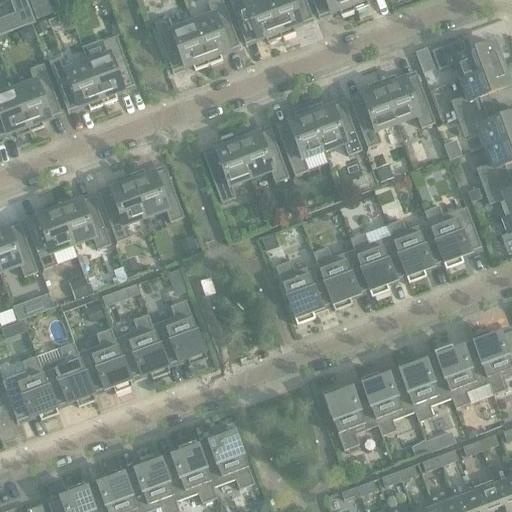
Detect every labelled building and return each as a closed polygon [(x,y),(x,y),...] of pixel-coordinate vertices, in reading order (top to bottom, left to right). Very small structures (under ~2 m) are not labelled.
[(8,0),(14,14),(20,29),(34,24),(24,0),(8,0)] [(45,0),(27,0),(35,20),(51,15),(45,0)] [(192,24),(206,60),(208,67),(222,62),(220,56),(228,53),(228,52),(239,48),(221,0),(218,0),(207,4),(212,16),(192,24)] [(281,40),(279,33),(266,0),(255,0),(245,4),(243,0),(227,0),(245,46),(257,41),(257,42),(265,39),(267,45),(281,40)] [(266,0),(279,33),(281,40),(295,34),(293,29),(301,26),(301,24),(312,20),(304,0),(266,0)] [(352,5),(349,0),(311,0),(318,18),(330,14),(330,15),(338,12),(340,17),(354,12),(352,5)] [(349,0),(352,5),(354,12),(368,7),(366,1),(369,0),(349,0)] [(208,67),(206,60),(192,24),(172,31),(168,19),(154,24),(172,73),(183,69),(184,70),(192,67),(194,72),(208,67)] [(42,23),(35,26),(38,36),(46,33),(42,23)] [(30,27),(18,32),(22,44),(34,39),(30,27)] [(87,63),(101,100),(103,107),(117,101),(115,96),(123,93),(123,91),(134,87),(116,38),(102,44),(107,56),(87,63)] [(459,82),(482,73),(502,66),(501,64),(502,64),(494,43),(480,49),(463,56),(458,43),(431,53),(438,72),(454,66),(459,82)] [(101,100),(87,63),(67,70),(63,59),(49,64),(67,112),(79,108),(79,109),(87,106),(89,112),(103,107),(101,100)] [(14,91),(28,127),(30,134),(44,129),(42,123),(50,120),(50,119),(61,114),(43,66),(29,71),(34,83),(14,91)] [(457,121),(479,113),(484,111),(479,99),(497,92),(497,93),(511,88),(503,68),(502,66),(482,73),(459,82),(465,97),(450,103),(457,121)] [(380,82),(396,126),(416,118),(421,130),(435,125),(416,76),(405,81),(405,80),(396,83),(394,77),(380,82)] [(396,126),(380,82),(366,88),(368,93),(360,96),(361,97),(349,102),(367,150),(381,145),(377,133),(396,126)] [(30,134),(28,127),(14,91),(0,95),(0,137),(5,135),(6,137),(14,134),(16,139),(30,134)] [(320,145),(323,153),(343,146),(348,157),(362,152),(344,104),(332,108),(332,107),(323,110),(321,104),(307,110),(320,145)] [(323,153),(320,145),(307,110),(293,115),(295,120),(287,124),(288,125),(276,129),(294,178),(308,172),(303,160),(323,153)] [(485,149),(496,145),(511,138),(511,113),(505,116),(506,116),(488,123),(484,111),(479,113),(457,121),(464,139),(479,133),(485,149)] [(234,137),(237,145),(251,181),(270,173),(275,185),(289,180),(271,131),(259,136),(259,134),(250,137),(248,132),(234,137)] [(251,181),(237,145),(234,137),(220,142),(222,148),(214,151),(215,152),(203,156),(221,205),(235,200),(231,188),(251,181)] [(482,188),(505,180),(509,178),(504,166),(511,163),(511,138),(496,145),(485,149),(491,165),(475,170),(482,188)] [(388,169),(377,173),(381,185),(393,180),(388,169)] [(129,176),(145,220),(165,212),(170,224),(184,219),(166,170),(154,175),(154,174),(146,177),(143,171),(129,176)] [(145,220),(129,176),(116,182),(118,187),(109,190),(110,191),(98,196),(116,244),(130,239),(126,227),(145,220)] [(510,216),(511,215),(511,187),(509,178),(505,180),(482,188),(489,206),(504,201),(510,216)] [(425,186),(416,189),(422,205),(431,202),(425,186)] [(477,190),(467,194),(471,204),(481,201),(477,190)] [(56,204),(72,247),(92,240),(97,252),(111,246),(93,198),(81,202),(81,201),(73,204),(70,198),(56,204)] [(72,247),(56,204),(42,209),(45,215),(36,218),(37,219),(25,223),(43,272),(57,267),(53,255),(72,247)] [(443,263),(442,263),(445,271),(463,265),(460,258),(469,255),(469,253),(481,249),(466,209),(442,218),(438,207),(423,213),(427,224),(428,223),(443,263)] [(511,215),(510,216),(511,221),(511,233),(501,238),(508,257),(511,254),(511,215)] [(428,223),(427,224),(405,232),(401,221),(386,227),(390,237),(391,237),(406,277),(405,277),(408,285),(426,278),(423,272),(432,268),(432,267),(442,263),(443,263),(428,223)] [(0,274),(19,267),(24,279),(38,274),(20,225),(8,230),(8,228),(0,231),(0,274)] [(233,229),(227,231),(231,241),(241,238),(239,232),(233,229)] [(354,251),(369,291),(368,291),(371,299),(389,292),(386,286),(395,282),(394,281),(405,277),(406,277),(391,237),(390,237),(368,246),(364,235),(349,241),(353,251),(354,251)] [(274,237),(262,241),(267,253),(278,249),(274,237)] [(193,240),(181,244),(186,257),(197,252),(193,240)] [(369,291),(354,251),(353,251),(331,260),(327,249),(312,255),(316,265),(317,265),(332,305),(331,305),(334,313),(352,306),(349,300),(358,296),(357,295),(368,291),(369,291)] [(133,258),(121,262),(128,280),(140,276),(133,258)] [(332,305),(317,265),(316,265),(294,273),(290,263),(275,269),(281,287),(282,287),(289,304),(288,305),(297,327),(315,320),(312,313),(321,310),(320,309),(331,305),(332,305)] [(179,271),(167,275),(171,286),(183,282),(179,271)] [(83,280),(73,283),(79,299),(89,296),(83,280)] [(210,281),(200,283),(205,298),(214,295),(210,281)] [(136,287),(124,291),(128,300),(139,296),(136,287)] [(51,295),(0,309),(0,315),(2,324),(55,309),(51,295)] [(152,327),(167,367),(177,363),(178,364),(186,360),(189,367),(207,360),(199,338),(198,338),(192,321),(192,320),(185,302),(170,308),(174,319),(152,327)] [(98,307),(87,312),(92,325),(103,320),(98,307)] [(167,367),(152,327),(148,316),(133,322),(137,333),(115,341),(130,380),(140,376),(141,377),(149,374),(152,381),(170,375),(167,367)] [(21,324),(2,331),(6,341),(25,334),(21,324)] [(78,355),(92,394),(103,390),(104,391),(112,388),(115,395),(132,388),(130,380),(115,341),(111,330),(96,336),(100,346),(78,355)] [(489,386),(492,397),(507,391),(504,381),(511,377),(511,332),(500,337),(500,336),(491,339),(488,332),(471,339),(474,347),(489,386)] [(37,358),(55,408),(66,404),(66,405),(75,402),(78,409),(95,402),(92,394),(78,355),(74,344),(37,358)] [(455,411),(492,397),(489,386),(474,347),(463,351),(462,350),(454,353),(451,346),(434,353),(437,361),(437,360),(452,400),(451,400),(455,411)] [(2,383),(16,423),(29,418),(29,419),(38,416),(41,423),(58,416),(55,408),(37,358),(22,364),(25,374),(2,383)] [(452,400),(437,360),(437,361),(426,365),(425,363),(417,367),(414,360),(397,367),(400,375),(400,374),(415,414),(414,414),(418,425),(433,419),(429,408),(451,400),(452,400)] [(362,388),(363,388),(378,428),(377,428),(381,439),(396,433),(392,422),(414,414),(415,414),(400,374),(400,375),(389,379),(388,377),(380,381),(377,374),(359,380),(362,388)] [(363,388),(362,388),(352,393),(351,391),(342,394),(340,388),(322,395),(330,417),(331,417),(337,434),(337,435),(344,453),(359,447),(355,436),(377,428),(378,428),(363,388)] [(8,417),(0,419),(0,442),(1,445),(16,440),(8,417)] [(470,427),(463,430),(467,440),(478,436),(476,430),(470,427)] [(198,450),(213,490),(235,481),(239,492),(254,486),(248,468),(247,468),(241,451),(241,450),(233,428),(214,435),(217,442),(208,445),(209,446),(198,450)] [(492,439),(478,444),(482,453),(496,448),(492,439)] [(436,440),(427,443),(431,454),(440,451),(436,440)] [(161,464),(176,503),(198,495),(202,506),(217,500),(213,490),(198,450),(195,442),(177,449),(180,455),(171,459),(172,460),(161,464)] [(468,458),(482,453),(478,444),(465,449),(468,458)] [(451,454),(437,459),(441,468),(455,463),(451,454)] [(124,478),(136,511),(152,511),(161,509),(161,511),(179,511),(176,503),(161,464),(158,456),(140,463),(143,469),(134,473),(135,474),(124,478)] [(428,473),(441,468),(437,459),(424,464),(428,473)] [(411,469),(397,474),(401,484),(414,478),(411,469)] [(87,492),(94,511),(136,511),(124,478),(121,470),(103,476),(106,483),(97,487),(97,488),(87,492)] [(387,489),(401,484),(397,474),(384,479),(387,489)] [(511,511),(511,475),(511,480),(495,487),(493,482),(493,483),(503,511),(511,511)] [(503,511),(493,483),(493,482),(472,490),(480,511),(503,511)] [(94,511),(87,492),(84,484),(66,490),(69,497),(60,500),(60,502),(48,506),(50,511),(94,511)] [(370,484),(357,489),(360,499),(374,494),(370,484)] [(347,504),(360,499),(357,489),(343,494),(347,504)] [(480,511),(472,490),(452,498),(457,511),(480,511)] [(457,511),(452,498),(432,505),(434,511),(457,511)] [(258,504),(255,511),(268,511),(265,502),(258,504)]
